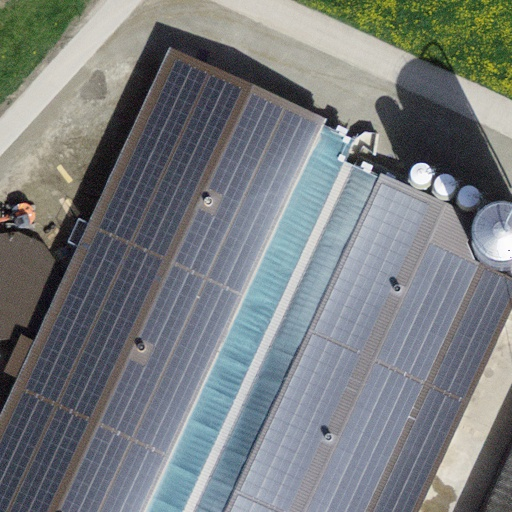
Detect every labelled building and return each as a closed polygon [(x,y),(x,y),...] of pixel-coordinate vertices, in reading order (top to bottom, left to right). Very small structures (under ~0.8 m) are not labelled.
[(511,197),(184,48),(144,138),(511,305),(511,197)] [(458,289),(118,133),(69,240),(93,251),(37,374),(19,366),(0,406),(0,418),(206,511),(421,511),(465,417),(411,393),(458,289)] [(446,325),(443,337),(448,348),(458,355),(471,354),(480,346),(483,334),(478,322),(468,316),(455,317),(446,325)] [(422,374),(421,388),(428,400),(440,405),(453,402),(462,393),(464,379),(457,367),(445,362),(432,364),(422,374)] [(511,511),(511,451),(483,511),(511,511)]
